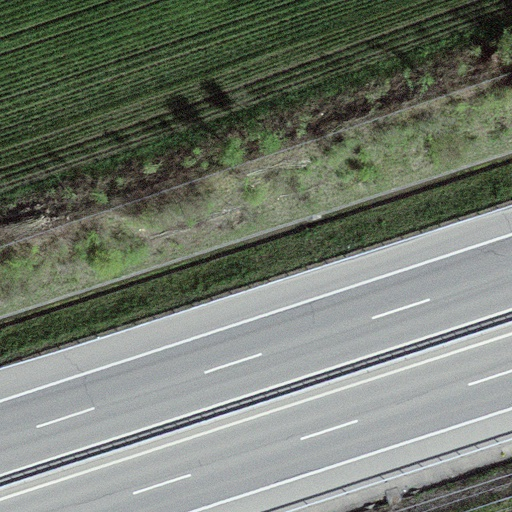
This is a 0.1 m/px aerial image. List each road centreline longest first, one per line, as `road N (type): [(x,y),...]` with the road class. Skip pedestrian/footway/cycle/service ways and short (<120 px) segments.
road 1 (motorway): [(511,272),(0,439)]
road 2 (motorway): [(74,511),(511,370)]
